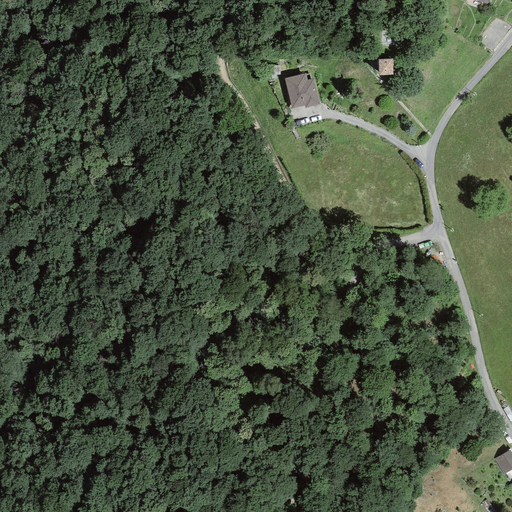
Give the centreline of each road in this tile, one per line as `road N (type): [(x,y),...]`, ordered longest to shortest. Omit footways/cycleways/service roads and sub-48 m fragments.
road 1 (track): [(411,237),(341,233),(292,200),(222,66),(244,0)]
road 2 (unclassified): [(287,511),(291,470),(354,278),(377,252),(440,229)]
road 3 (residential): [(440,229),(429,145),(511,36)]
road 4 (residential): [(511,435),(489,392),(440,229)]
